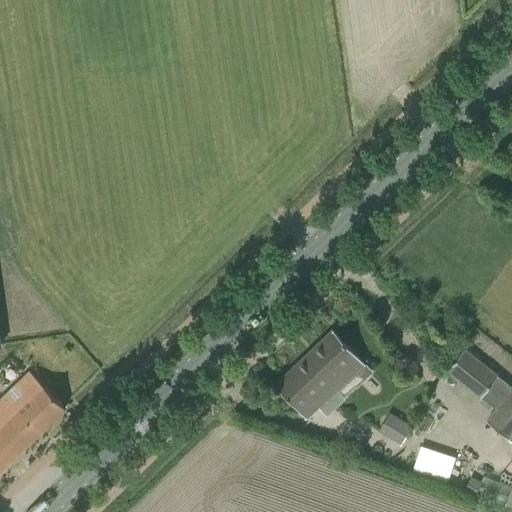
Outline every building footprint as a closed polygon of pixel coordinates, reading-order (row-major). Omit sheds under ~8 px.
[(365,377),(364,376),(369,371),(364,367),(366,365),(346,344),(332,330),(275,384),(289,399),(308,418),(337,390),(343,396),(354,385),(355,386),(365,377)] [(446,370),(480,397),(497,375),(463,349),(446,370)] [(0,469),(64,408),(28,370),(0,397),(0,469)] [(511,388),(486,421),(511,441),(511,388)] [(389,413),(378,431),(393,440),(404,422),(389,413)] [(470,477),(463,490),(473,495),(479,482),(470,477)]
